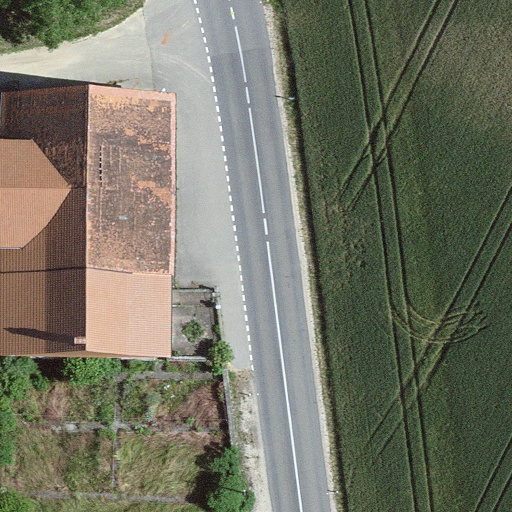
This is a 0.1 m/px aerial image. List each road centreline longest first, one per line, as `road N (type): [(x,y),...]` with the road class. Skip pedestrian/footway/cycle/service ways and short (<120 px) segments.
road 1 (tertiary): [(229,0),(298,511)]
road 2 (track): [(235,26),(0,71)]
